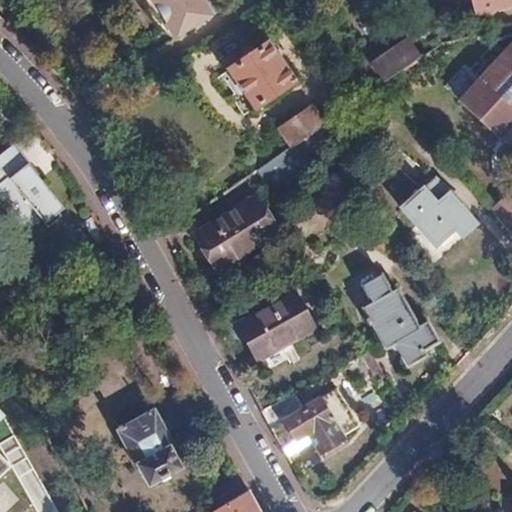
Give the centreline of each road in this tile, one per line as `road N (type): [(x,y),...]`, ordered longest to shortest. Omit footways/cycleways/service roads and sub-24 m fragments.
road 1 (residential): [(0,51),(96,169),(292,511)]
road 2 (residential): [(511,336),(355,511)]
